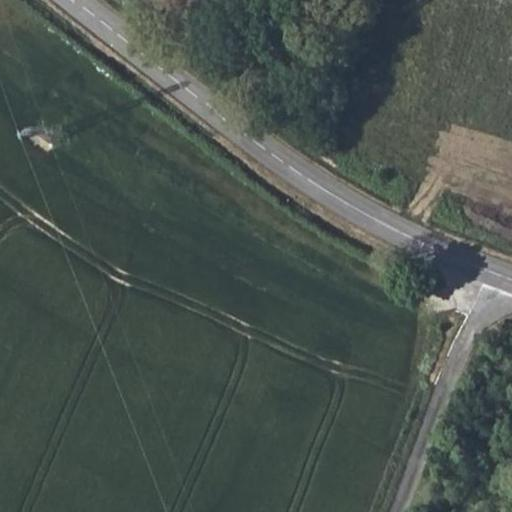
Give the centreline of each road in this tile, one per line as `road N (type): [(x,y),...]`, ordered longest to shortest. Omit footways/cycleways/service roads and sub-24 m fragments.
road 1 (secondary): [(73,0),(284,166),(485,271)]
road 2 (unclassified): [(397,511),(485,271)]
